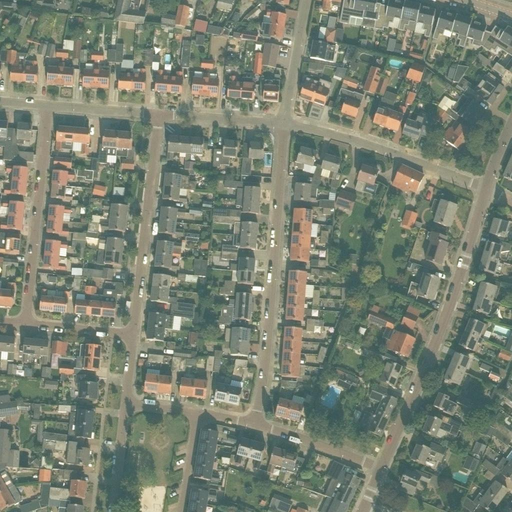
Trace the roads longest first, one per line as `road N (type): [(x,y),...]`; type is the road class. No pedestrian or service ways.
road 1 (residential): [(254,423),(283,123)]
road 2 (residential): [(380,468),(441,324),(486,188)]
road 3 (residential): [(132,334),(157,115)]
road 4 (residential): [(25,324),(47,106)]
road 5 (residential): [(486,188),(283,123)]
road 6 (residential): [(380,468),(254,423)]
road 7 (residential): [(283,123),(157,115)]
road 8 (residential): [(283,123),(306,0)]
